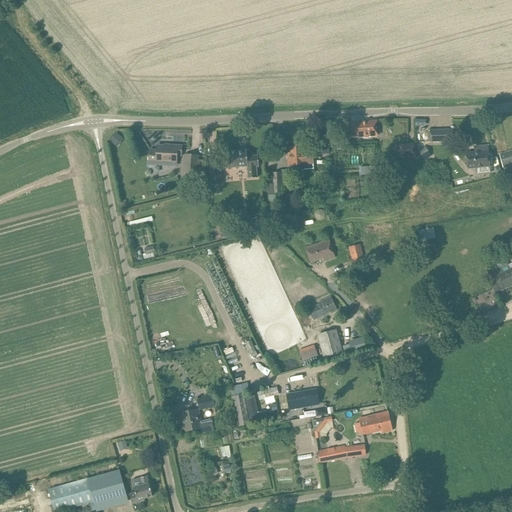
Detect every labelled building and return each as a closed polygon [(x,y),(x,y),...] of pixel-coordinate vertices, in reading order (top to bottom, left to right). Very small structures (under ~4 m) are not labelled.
[(378,136),(377,121),(371,121),(351,122),(352,138),(378,136)] [(450,142),(450,130),(428,130),(428,142),(450,142)] [(116,133),(110,140),(116,145),(122,138),(116,133)] [(328,154),(328,143),(315,144),(316,155),(328,154)] [(415,157),(415,145),(400,146),(400,158),(415,157)] [(478,152),(466,153),(468,169),(490,166),(488,145),(478,147),(478,152)] [(182,147),(157,146),(157,150),(149,150),(149,164),(159,165),(159,162),(177,163),(177,156),(181,157),(182,147)] [(303,158),(302,146),(290,147),(291,154),(287,154),(288,161),(291,160),(292,166),(293,166),(294,171),(304,171),(304,170),(313,169),(313,157),(303,158)] [(251,156),(250,150),(230,152),(231,167),(247,166),(247,178),(257,178),(257,167),(259,167),(258,156),(251,156)] [(511,164),(511,150),(500,154),(503,167),(511,164)] [(199,155),(184,154),(183,176),(197,177),(199,155)] [(222,184),(220,167),(209,168),(210,185),(222,184)] [(288,183),(288,169),(281,170),(282,172),(272,173),(273,184),(268,184),(269,206),(276,206),(275,193),(282,193),(282,183),(288,183)] [(508,172),(502,174),(504,184),(511,182),(508,172)] [(315,214),(315,215),(315,216),(316,217),(316,218),(317,218),(317,219),(318,219),(319,220),(320,220),(321,220),(322,220),(323,219),(323,218),(324,218),(324,217),(325,216),(325,215),(324,214),(324,213),(324,212),(323,211),(322,211),(321,210),(320,210),(319,210),(318,211),(317,211),(317,212),(316,212),(316,213),(315,214)] [(296,222),(295,211),(279,212),(279,224),(296,222)] [(277,212),(265,213),(266,227),(279,226),(277,212)] [(262,228),(259,217),(242,221),(244,232),(262,228)] [(416,231),(418,241),(435,238),(433,228),(416,231)] [(335,257),(329,240),(306,248),(311,263),(323,258),(324,261),(335,257)] [(365,265),(360,245),(349,247),(351,259),(350,259),(352,268),(365,265)] [(153,246),(144,248),(146,255),(154,253),(153,246)] [(504,252),(485,260),(490,275),(495,294),(500,291),(506,289),(511,286),(511,268),(499,275),(497,271),(498,271),(494,264),(508,257),(507,251),(504,252)] [(337,310),(331,297),(318,303),(318,305),(308,309),(313,320),(337,310)] [(343,353),(336,329),(317,335),(323,358),(343,353)] [(364,336),(349,342),(353,351),(367,345),(364,336)] [(317,357),(313,345),(299,350),(303,362),(317,357)] [(241,385),(232,386),(234,396),(233,396),(239,426),(249,424),(243,395),(241,385)] [(277,387),(257,392),(259,401),(265,399),(266,404),(275,402),(274,397),(279,395),(277,387)] [(318,404),(316,390),(287,395),(290,409),(318,404)] [(212,395),(197,400),(200,410),(215,406),(212,395)] [(258,412),(254,395),(245,397),(248,412),(250,423),(267,420),(266,411),(258,412)] [(208,420),(201,422),(198,409),(179,413),(181,420),(183,419),(186,432),(199,429),(200,434),(211,431),(208,420)] [(392,431),(388,412),(359,418),(363,435),(381,431),(382,433),(392,431)] [(327,437),(326,434),(331,428),(333,428),(331,417),(313,421),(316,439),(327,437)] [(127,449),(125,441),(117,443),(119,451),(127,449)] [(364,445),(345,447),(347,458),(365,455),(364,445)] [(347,458),(345,447),(345,446),(318,452),(321,463),(347,458)] [(230,465),(223,466),(224,474),(231,473),(230,465)] [(119,471),(89,479),(89,478),(49,490),(54,511),(58,511),(94,502),(93,498),(124,489),(119,471)] [(149,483),(147,476),(140,478),(132,480),(134,488),(133,488),(135,493),(129,494),(132,505),(145,501),(144,499),(154,496),(150,483),(149,483)]
